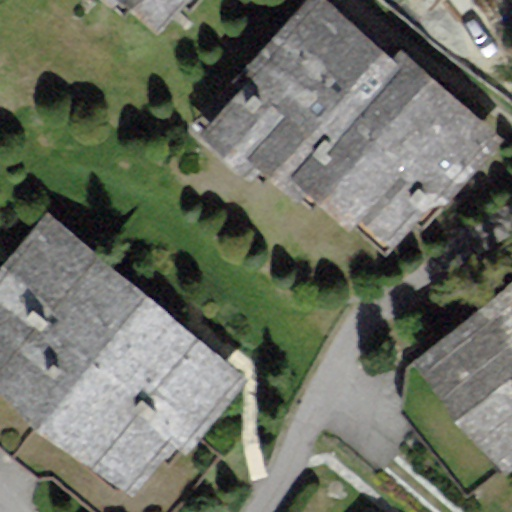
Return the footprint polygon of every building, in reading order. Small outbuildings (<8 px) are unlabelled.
[(70,0),(88,18),(96,10),(134,44),(180,0),(70,0)] [(368,62),(306,0),(295,0),(224,70),(219,94),(172,141),(224,190),(235,180),(267,207),(275,198),(319,238),(330,225),(367,258),(486,145),(379,51),(368,62)] [(193,293),(210,307),(252,256),(166,179),(123,234),(141,248),(142,274),(167,295),(193,293)] [(241,389),(40,223),(0,263),(0,403),(126,506),(241,389)] [(511,275),(392,360),(475,477),(511,450),(511,275)]
